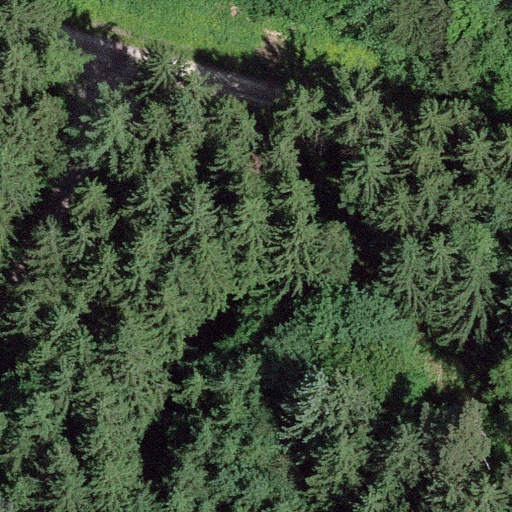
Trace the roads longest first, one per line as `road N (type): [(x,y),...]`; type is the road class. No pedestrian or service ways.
road 1 (track): [(0,15),(511,163)]
road 2 (track): [(0,321),(125,57)]
